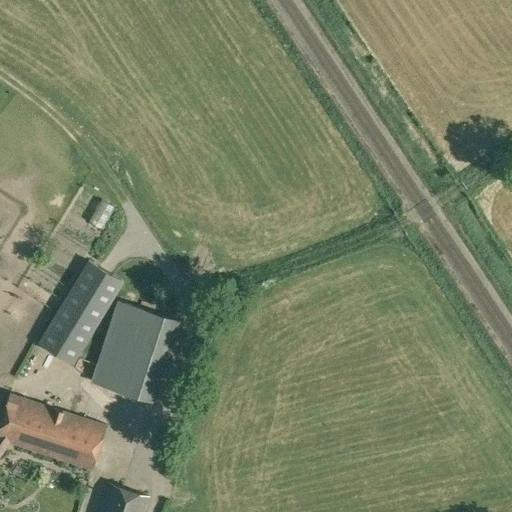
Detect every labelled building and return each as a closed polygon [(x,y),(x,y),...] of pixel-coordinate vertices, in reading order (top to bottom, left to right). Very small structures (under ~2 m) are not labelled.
[(100,199),(88,219),(103,228),(115,207),(100,199)] [(125,278),(88,256),(38,341),(73,362),(125,278)] [(180,317),(117,297),(91,379),(154,400),(180,317)] [(9,391),(0,417),(0,453),(10,439),(92,466),(107,423),(9,391)] [(143,511),(150,494),(110,481),(99,511),(143,511)]
